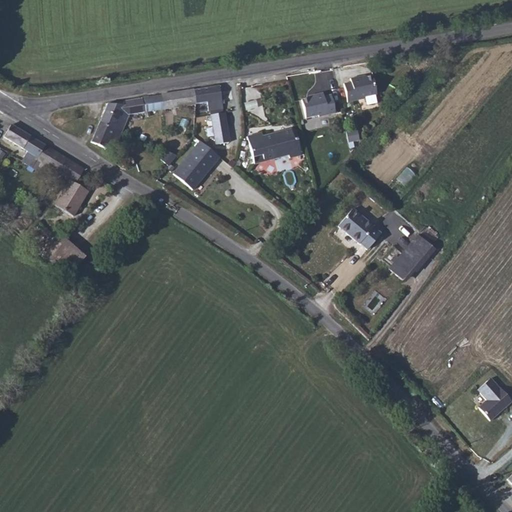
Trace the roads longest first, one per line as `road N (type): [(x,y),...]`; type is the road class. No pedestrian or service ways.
road 1 (unclassified): [(13,109),(268,273),(338,331),(508,511)]
road 2 (unclassified): [(13,109),(511,28)]
